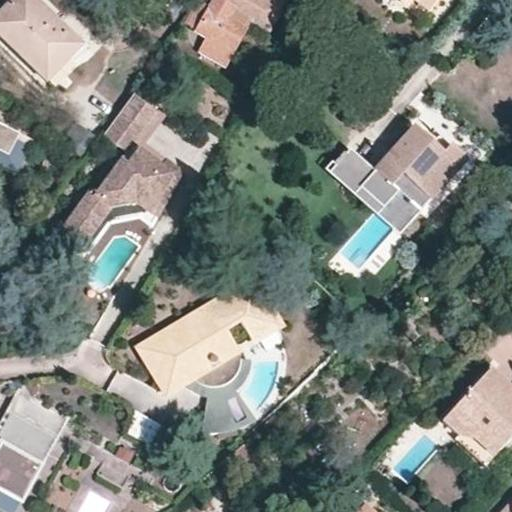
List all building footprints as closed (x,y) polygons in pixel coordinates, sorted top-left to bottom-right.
[(85,44),(38,0),(15,0),(0,16),(0,33),(50,82),(74,56),(85,44)] [(225,65),(252,18),(270,28),(285,0),(223,0),(222,2),(219,0),(216,0),(211,11),(197,3),(186,22),(195,26),(193,30),(209,39),(202,52),(225,65)] [(412,0),(428,11),(436,0),(412,0)] [(160,111),(135,92),(105,133),(129,151),(160,111)] [(0,149),(11,156),(23,135),(0,121),(0,149)] [(420,213),(467,160),(439,135),(434,141),(425,134),(415,126),(374,173),(416,209),(420,213)] [(176,172),(139,145),(127,161),(122,156),(95,193),(89,189),(67,224),(60,218),(44,240),(60,252),(69,238),(83,249),(113,208),(137,204),(152,215),(176,172)] [(416,209),(374,173),(348,147),(326,170),(396,234),(416,209)] [(256,273),(135,345),(167,397),(287,325),(256,273)] [(511,355),(511,322),(508,321),(500,353),(511,355)] [(465,432),(495,459),(511,440),(511,388),(502,380),(494,372),(446,425),(460,437),(465,432)] [(248,416),(236,396),(229,399),(236,421),(248,416)] [(123,430),(147,444),(158,425),(134,411),(123,430)] [(33,485),(57,443),(7,415),(0,428),(0,486),(8,472),(33,485)] [(272,419),(263,429),(276,442),(286,431),(272,419)] [(487,468),(495,459),(465,432),(460,437),(457,441),(487,468)] [(0,511),(18,511),(33,485),(8,472),(0,486),(0,511)]
